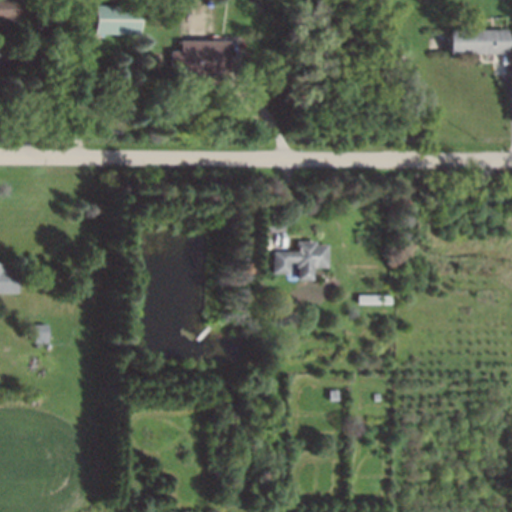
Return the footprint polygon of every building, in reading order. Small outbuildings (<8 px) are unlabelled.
[(0,0),(0,20),(18,21),(18,0),(0,0)] [(91,33),(135,34),(136,7),(92,5),(91,33)] [(449,30),(449,54),(508,54),(507,30),(449,30)] [(227,40),(178,40),(179,50),(168,50),(169,75),(227,74),(227,40)] [(270,251),(271,272),(287,272),(287,262),(295,262),(295,280),(311,280),(311,267),(325,267),(325,242),(294,242),(294,251),(270,251)] [(0,292),(16,292),(16,268),(2,268),(0,262),(0,292)] [(46,342),(45,323),(31,324),(32,342),(46,342)]
